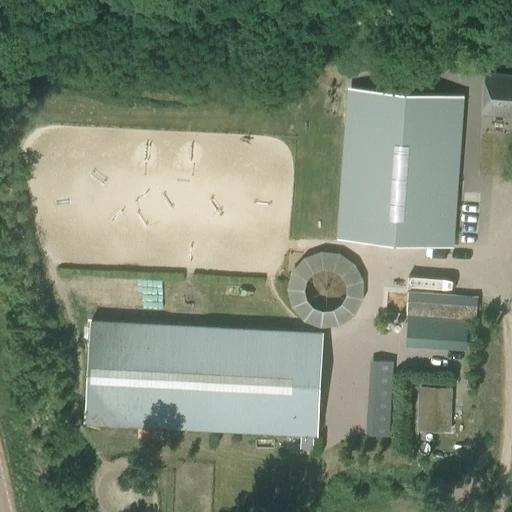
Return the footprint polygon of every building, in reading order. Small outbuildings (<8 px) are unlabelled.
[(459,67),(492,68),(493,49),(460,48),(459,67)] [(511,77),(486,75),(484,114),(511,116),(511,77)] [(340,92),(329,241),(433,248),(444,99),(340,92)] [(407,315),(476,318),(477,297),(409,292),(407,315)] [(323,332),(91,319),(86,423),(317,435),(323,332)] [(466,372),(466,381),(470,385),(478,385),(478,372),(466,372)] [(449,420),(450,388),(421,388),(419,428),(440,428),(442,430),(448,430),(450,428),(450,422),(449,420)]
